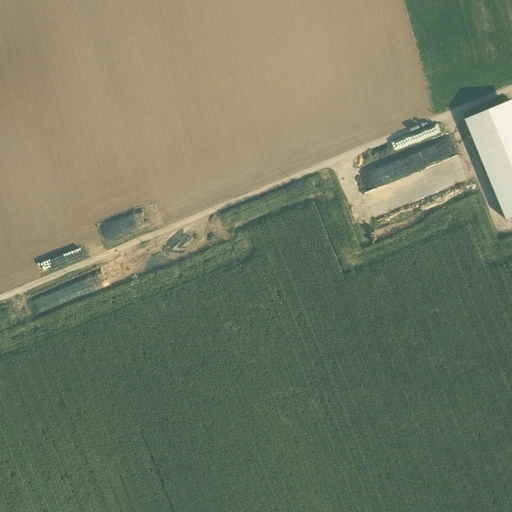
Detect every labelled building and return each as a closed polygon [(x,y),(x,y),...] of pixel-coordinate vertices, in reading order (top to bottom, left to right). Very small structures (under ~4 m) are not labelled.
[(237,94),(228,96),(250,180),(262,177),(260,171),(258,171),(237,94)] [(511,100),(465,119),(506,220),(511,217),(511,100)] [(59,181),(68,178),(64,166),(55,168),(59,181)] [(384,194),(366,201),(371,215),(454,185),(449,173),(427,181),(424,174),(383,190),(384,194)] [(344,265),(354,261),(340,224),(330,227),(344,265)]
